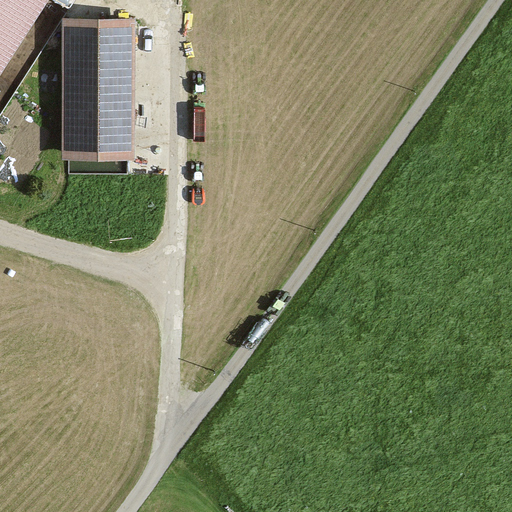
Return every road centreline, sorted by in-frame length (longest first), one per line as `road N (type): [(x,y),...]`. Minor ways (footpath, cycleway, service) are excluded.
road 1 (unclassified): [(159,468),(497,0)]
road 2 (unclassified): [(159,468),(166,88),(160,0)]
